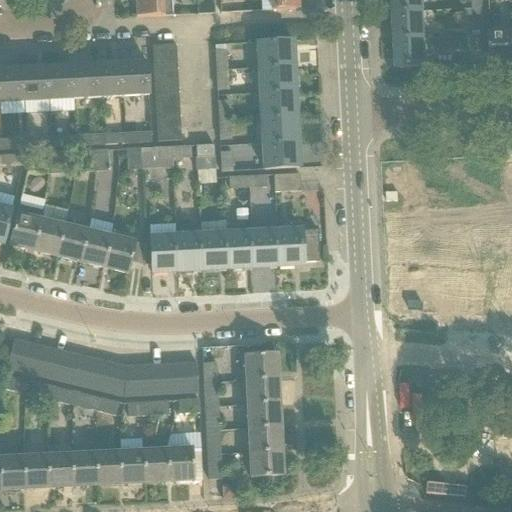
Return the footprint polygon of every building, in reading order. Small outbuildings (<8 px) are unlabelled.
[(170,0),(134,0),(136,19),(172,17),(170,0)] [(213,0),(196,0),(197,16),(214,15),(213,0)] [(297,0),(270,0),(271,12),(298,10),(297,0)] [(393,0),(395,14),(422,12),(420,0),(393,0)] [(481,0),(472,0),(472,10),(482,9),(481,0)] [(482,9),(472,10),(473,24),(483,24),(482,9)] [(395,14),(396,41),(423,40),(422,12),(395,14)] [(511,63),(511,31),(490,33),(491,64),(511,63)] [(474,37),(474,52),(485,51),(484,37),(474,37)] [(423,40),(396,41),(397,69),(424,68),(423,40)] [(257,44),(258,70),(293,68),(292,46),(294,46),(294,45),(292,45),(292,42),(257,44)] [(151,48),(152,60),(176,59),(176,47),(151,48)] [(215,53),(216,72),(227,71),(226,52),(215,53)] [(152,60),(153,72),(177,71),(176,59),(152,60)] [(147,64),(121,66),(123,98),(148,97),(147,64)] [(121,66),(97,67),(98,100),(123,98),(121,66)] [(97,67),(72,68),(73,101),(98,100),(97,67)] [(72,68),(47,69),(49,102),(73,101),(72,68)] [(258,70),(260,95),(294,93),(293,71),(296,71),(296,70),(293,70),(293,68),(258,70)] [(47,69),(22,71),(24,104),(49,102),(47,69)] [(22,71),(0,71),(0,104),(24,104),(22,71)] [(153,72),(153,84),(177,82),(177,71),(153,72)] [(227,71),(216,72),(216,91),(228,91),(227,71)] [(153,84),(154,96),(178,94),(177,82),(153,84)] [(260,95),(261,120),(296,119),(295,97),(297,96),(297,95),(295,96),(294,93),(260,95)] [(154,96),(155,108),(179,106),(178,94),(154,96)] [(229,121),(228,102),(217,103),(218,122),(229,121)] [(155,108),(155,120),(179,118),(179,106),(155,108)] [(155,120),(156,132),(180,130),(179,118),(155,120)] [(261,120),(262,145),(297,144),(296,122),(298,122),(298,121),(296,121),(296,119),(261,120)] [(218,122),(219,141),(230,141),(229,121),(218,122)] [(180,130),(156,132),(157,144),(181,142),(180,130)] [(142,134),(125,135),(125,146),(142,145),(142,134)] [(116,135),(100,136),(101,147),(117,146),(116,135)] [(92,136),(75,137),(76,148),(92,147),(92,136)] [(67,138),(51,139),(51,150),(67,149),(67,138)] [(42,139),(26,140),(26,151),(42,150),(42,139)] [(17,140),(1,141),(2,152),(18,151),(17,140)] [(297,144),(262,145),(263,171),(298,169),(297,147),(300,147),(300,146),(297,146),(297,144)] [(195,148),(196,161),(214,160),(213,147),(195,148)] [(190,148),(171,149),(171,161),(190,160),(190,148)] [(171,149),(151,151),(152,162),(171,161),(171,149)] [(127,152),(126,152),(128,171),(129,171),(141,171),(141,151),(127,152)] [(94,173),(93,153),(82,154),(83,174),(94,173)] [(107,153),(93,153),(94,173),(108,173),(107,153)] [(231,154),(220,154),(221,173),(232,173),(231,154)] [(62,155),(50,156),(51,177),(63,176),(62,155)] [(0,158),(0,169),(22,168),(21,157),(0,158)] [(214,160),(196,161),(196,170),(214,170),(214,160)] [(273,177),(274,194),(300,193),(299,176),(273,177)] [(248,190),(248,178),(229,179),(229,191),(248,190)] [(268,178),(248,178),(248,190),(269,189),(268,178)] [(511,203),(484,201),(476,318),(511,320),(511,203)] [(9,247),(33,253),(41,221),(43,213),(19,207),(9,247)] [(0,209),(0,247),(0,248),(1,245),(4,246),(12,212),(0,209)] [(33,253),(57,259),(65,226),(41,221),(33,253)] [(57,259),(80,264),(88,232),(65,226),(57,259)] [(80,264),(104,270),(111,237),(88,232),(80,264)] [(301,233),(276,234),(277,268),(299,267),(299,270),(300,270),(300,267),(303,267),(303,265),(319,264),(317,232),(301,233)] [(276,234),(250,235),(252,269),(274,268),(274,271),(276,271),(275,268),(277,268),(276,234)] [(250,235),(225,236),(227,271),(249,270),(249,272),(250,272),(250,270),(252,269),(250,235)] [(225,236),(200,237),(202,272),(224,271),(224,274),(225,274),(225,271),(227,271),(225,236)] [(111,237),(104,270),(128,276),(135,243),(111,237)] [(200,237),(175,239),(177,273),(199,272),(199,275),(200,275),(200,272),(202,272),(200,237)] [(175,239),(149,240),(151,275),(174,274),(174,276),(175,276),(175,273),(177,273),(175,239)] [(6,371),(19,374),(26,345),(13,342),(6,371)] [(19,374),(32,377),(39,348),(26,345),(19,374)] [(32,377),(45,380),(52,351),(39,348),(32,377)] [(45,380),(58,383),(65,354),(52,351),(45,380)] [(58,383),(71,387),(78,357),(65,354),(58,383)] [(71,387),(84,390),(91,361),(78,357),(71,387)] [(244,358),(246,383),(278,381),(276,357),(244,358)] [(84,390),(96,393),(104,364),(91,361),(84,390)] [(96,393),(109,396),(116,367),(104,364),(96,393)] [(202,364),(203,385),(216,385),(215,364),(202,364)] [(196,365),(184,366),(185,396),(198,395),(196,365)] [(171,366),(158,367),(160,397),(173,396),(171,366)] [(184,366),(171,366),(173,396),(185,396),(184,366)] [(109,396),(122,399),(125,369),(116,367),(109,396)] [(158,367),(146,368),(147,398),(160,397),(158,367)] [(125,369),(122,399),(135,398),(133,368),(125,369)] [(146,368),(133,368),(135,398),(147,398),(146,368)] [(5,377),(1,391),(22,396),(26,382),(5,377)] [(246,383),(247,407),(279,405),(278,381),(246,383)] [(33,384),(30,397),(48,402),(51,388),(33,384)] [(216,385),(203,385),(204,404),(217,404),(216,385)] [(51,388),(48,402),(51,402),(61,405),(68,406),(68,405),(71,392),(54,388),(51,388)] [(79,394),(76,409),(95,414),(99,399),(79,394)] [(99,399),(95,414),(115,418),(119,403),(99,399)] [(198,402),(178,403),(179,416),(199,415),(198,402)] [(167,404),(149,405),(150,418),(167,417),(167,404)] [(149,405),(127,406),(127,419),(150,418),(149,405)] [(247,407),(248,431),(280,429),(279,405),(247,407)] [(204,412),(206,433),(219,432),(218,412),(204,412)] [(248,431),(249,455),(281,453),(280,429),(248,431)] [(219,432),(206,433),(206,452),(220,452),(219,432)] [(191,450),(167,451),(168,483),(193,482),(191,450)] [(167,451),(143,452),(144,485),(168,483),(167,451)] [(143,452),(119,453),(120,486),(144,485),(143,452)] [(119,453),(95,455),(96,487),(120,486),(119,453)] [(281,453),(249,455),(250,480),(283,478),(281,453)] [(95,455),(71,456),(72,488),(96,487),(95,455)] [(71,456),(47,457),(48,490),(72,488),(71,456)] [(47,457),(23,458),(25,491),(48,490),(47,457)] [(220,457),(207,457),(208,482),(221,481),(220,457)] [(0,492),(25,491),(23,458),(0,459),(0,492)]
